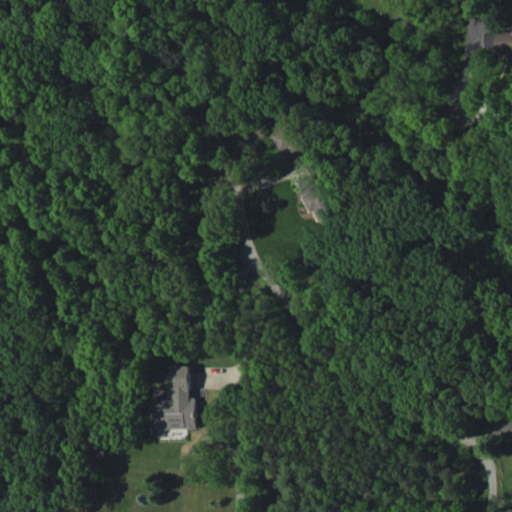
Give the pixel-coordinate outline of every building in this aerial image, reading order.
[(511,53),(511,29),(499,30),(500,53),(511,53)] [(497,31),(486,32),(487,50),(497,50),(497,31)] [(291,148),(294,152),(304,147),(294,125),(275,135),(283,152),(291,148)] [(313,213),(317,211),(321,219),(336,212),(317,171),(297,180),(313,213)] [(192,365),(173,365),(174,389),(157,390),(158,429),(198,428),(198,397),(193,397),(192,365)]
